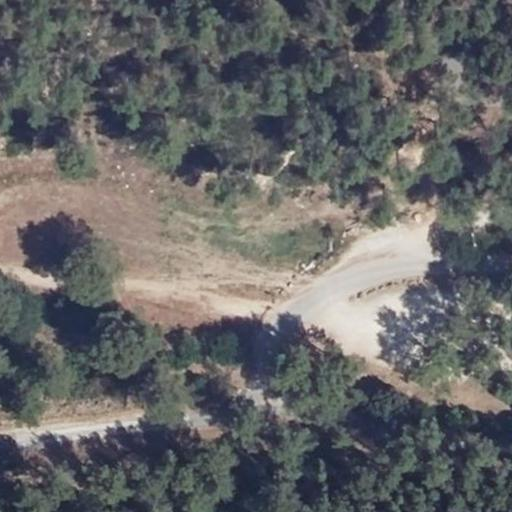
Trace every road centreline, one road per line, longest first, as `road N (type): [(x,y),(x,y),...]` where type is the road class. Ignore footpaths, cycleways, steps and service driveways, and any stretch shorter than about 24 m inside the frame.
road 1 (residential): [(303,423),(277,343),(300,307),(396,259),(511,236)]
road 2 (residential): [(0,449),(138,426),(303,423)]
road 3 (track): [(300,307),(0,282)]
road 4 (residential): [(303,423),(511,461)]
